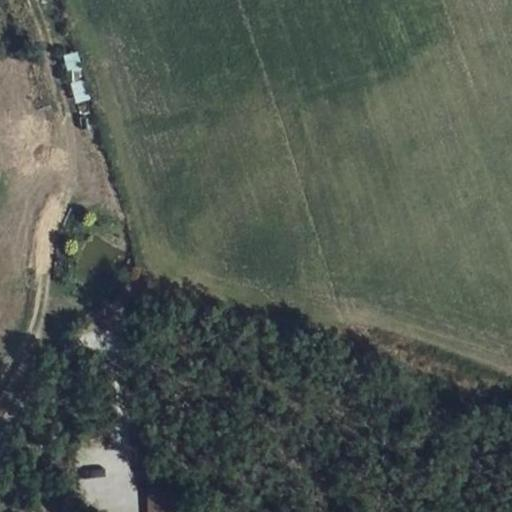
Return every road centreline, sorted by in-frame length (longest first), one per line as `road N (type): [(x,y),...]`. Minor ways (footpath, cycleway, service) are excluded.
road 1 (track): [(511,392),(146,286)]
road 2 (track): [(0,446),(30,390),(146,286)]
